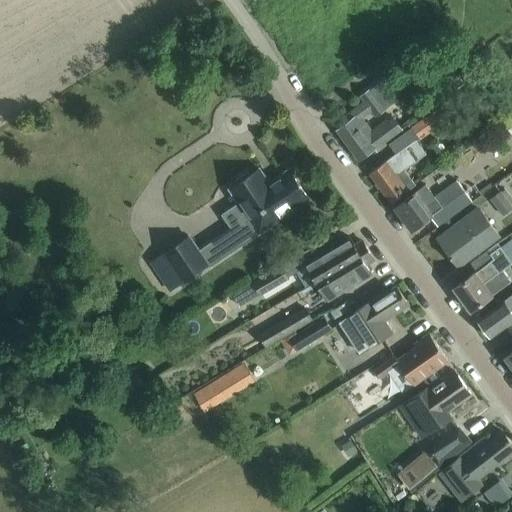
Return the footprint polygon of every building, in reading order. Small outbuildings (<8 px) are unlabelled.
[(377,150),(403,130),(391,114),(371,129),(363,118),(373,110),(376,114),(395,100),(380,80),(361,94),(366,100),(334,123),(359,158),(375,146),(377,150)] [(369,171),(391,201),(415,183),(404,168),(426,151),(417,139),(439,122),(431,111),(396,137),(403,147),(369,171)] [(198,248),(190,235),(165,252),(183,279),(208,262),(210,265),(309,198),(289,168),(281,174),(283,177),(271,184),(260,167),(250,174),(247,171),(235,179),(237,183),(230,188),(239,202),(223,213),(231,226),(198,248)] [(416,190),(395,206),(411,229),(430,215),(437,225),(473,199),(458,178),(434,195),(425,183),(416,190)] [(511,195),(506,187),(501,191),(500,190),(490,197),(502,213),(511,206),(510,204),(511,202),(511,195)] [(478,207),(454,225),(438,237),(451,255),(450,255),(452,259),(453,258),(458,265),(499,234),(478,207)] [(305,261),(317,279),(368,249),(362,239),(354,244),(348,235),(331,245),(305,261)] [(489,248),(486,249),(470,261),(476,270),(454,286),(471,309),(493,293),(484,282),(499,271),(491,260),(494,258),(502,269),(511,261),(511,241),(509,238),(492,252),(489,248)] [(368,249),(317,279),(328,298),(354,283),(371,272),(365,263),(374,258),(368,249)] [(242,285),(250,299),(287,278),(280,265),(242,285)] [(373,300),(338,321),(358,352),(393,330),(385,319),(409,304),(396,285),(373,300)] [(511,292),(478,318),(491,336),(511,320),(511,292)] [(259,332),(267,346),(313,319),(306,305),(259,332)] [(296,329),(281,338),(289,353),(331,327),(324,315),(297,332),(296,329)] [(382,377),(389,372),(402,390),(448,358),(429,332),(414,343),(416,346),(398,358),(394,353),(375,367),(382,377)] [(241,367),(193,396),(202,410),(249,381),(246,376),(241,367)] [(471,393),(455,370),(428,388),(426,386),(405,401),(428,434),(452,417),(447,410),(471,393)] [(460,454),(447,465),(454,474),(465,487),(468,492),(481,483),(477,478),(478,477),(500,460),(501,460),(511,451),(511,442),(502,429),(488,440),(484,435),(468,448),(460,454)] [(349,437),(340,442),(347,454),(356,448),(349,437)] [(402,462),(390,443),(369,456),(381,475),(402,462)] [(50,455),(41,460),(47,470),(56,465),(50,455)]
